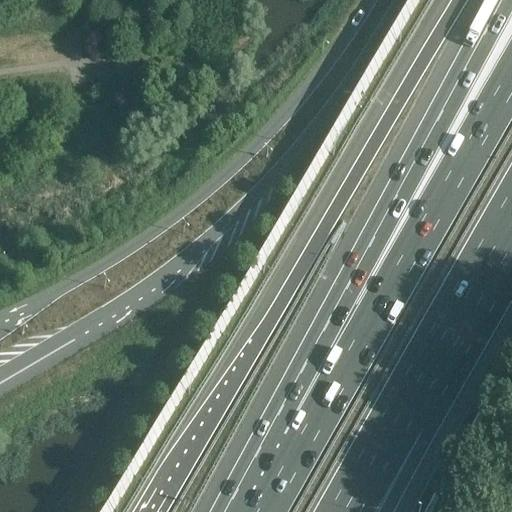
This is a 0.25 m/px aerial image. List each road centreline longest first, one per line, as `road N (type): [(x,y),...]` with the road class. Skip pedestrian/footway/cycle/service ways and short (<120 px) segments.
road 1 (motorway): [(458,0),(159,511)]
road 2 (unclassified): [(0,375),(120,304),(239,211),(325,114),(401,0)]
road 3 (unclassified): [(369,0),(291,107),(234,166),(146,236),(0,322)]
road 4 (motorway): [(504,0),(292,448)]
road 5 (motorway): [(511,76),(292,448)]
road 6 (motorway): [(344,511),(433,353)]
road 7 (motorway): [(367,511),(433,353)]
road 8 (motorway): [(433,353),(511,223)]
